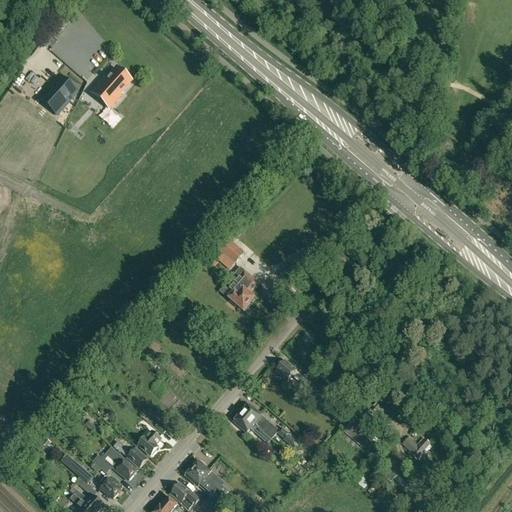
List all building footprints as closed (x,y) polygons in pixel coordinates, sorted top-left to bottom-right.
[(119,68),(94,95),(110,110),(135,83),(119,68)] [(31,73),(25,80),(29,83),(35,76),(31,73)] [(57,116),(77,94),(58,76),(38,99),(57,116)] [(227,239),(218,250),(235,265),(244,254),(227,239)] [(256,295),(255,293),(261,287),(240,269),(234,277),(238,280),(232,287),(228,283),(220,292),(244,312),(255,300),(253,298),(256,295)] [(288,296),(278,288),(274,293),(284,301),(288,296)] [(173,295),(168,301),(173,305),(178,299),(173,295)] [(285,362),(277,372),(287,381),(292,377),(301,384),(305,379),(285,362)] [(101,376),(93,384),(99,389),(100,390),(107,382),(101,376)] [(317,386),(311,393),(325,405),(331,398),(317,386)] [(386,417),(388,415),(387,415),(389,412),(391,410),(389,409),(389,408),(386,405),(384,407),(382,410),(379,407),(373,412),(371,410),(366,415),(377,425),(378,426),(386,417)] [(249,406),(248,407),(247,406),(244,410),(244,411),(242,414),(271,440),(279,432),(249,406)] [(268,445),(271,440),(242,414),(239,417),(238,417),(235,421),(235,422),(234,423),(247,434),(250,430),(268,445)] [(354,424),(353,423),(345,432),(369,454),(380,442),(365,429),(372,422),(363,414),(354,424)] [(143,419),(163,436),(167,432),(160,426),(151,419),(146,415),(143,419)] [(90,422),(89,420),(85,425),(87,427),(92,431),(92,432),(93,432),(94,431),(95,430),(96,428),(91,424),(90,423),(90,422)] [(138,446),(151,457),(152,456),(153,457),(157,452),(156,451),(158,448),(156,446),(161,440),(152,432),(147,439),(146,438),(138,446)] [(299,445),(288,436),(285,440),(284,441),(294,450),(299,445)] [(410,439),(404,446),(412,455),(411,456),(417,462),(426,452),(427,454),(433,447),(425,441),(419,447),(410,439)] [(43,446),(48,449),(52,444),(48,441),(43,446)] [(40,445),(38,443),(38,442),(36,444),(33,448),(38,452),(44,457),(49,452),(46,450),(41,446),(40,445)] [(131,455),(120,445),(118,443),(114,448),(122,455),(122,454),(140,469),(148,461),(135,450),(131,455)] [(137,472),(122,459),(112,450),(103,461),(99,458),(94,464),(106,474),(110,469),(114,469),(129,482),(137,472)] [(442,460),(446,463),(453,454),(449,451),(442,460)] [(68,456),(63,462),(89,485),(94,479),(68,456)] [(419,484),(393,460),(387,467),(391,470),(385,477),(392,484),(398,477),(413,490),(419,484)] [(223,485),(210,474),(198,463),(192,470),(215,490),(218,492),(223,485)] [(210,495),(215,490),(192,470),(186,477),(198,487),(199,486),(210,495)] [(113,501),(122,491),(107,477),(102,483),(105,486),(101,490),(113,501)] [(81,479),(77,483),(86,491),(89,486),(88,485),(81,479)] [(181,504),(189,511),(192,506),(194,507),(199,502),(189,493),(189,494),(179,485),(170,495),(181,504)] [(94,497),(93,497),(89,502),(86,499),(79,492),(75,496),(93,511),(103,511),(102,511),(106,507),(94,497)] [(93,511),(75,496),(71,501),(82,510),(80,511),(93,511)] [(175,511),(173,511),(177,506),(168,499),(160,507),(165,511),(175,511)] [(205,511),(206,511),(214,504),(208,499),(200,507),(205,511)]
